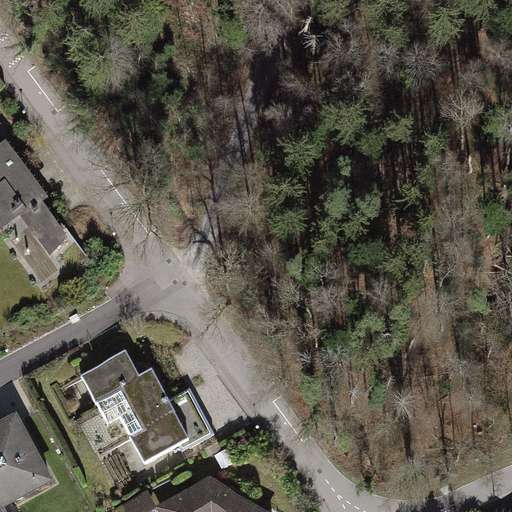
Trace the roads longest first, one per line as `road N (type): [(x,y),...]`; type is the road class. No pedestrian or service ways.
road 1 (track): [(178,280),(198,258),(288,0)]
road 2 (residential): [(178,280),(0,42)]
road 3 (residential): [(350,511),(178,280)]
road 4 (residential): [(0,374),(178,280)]
